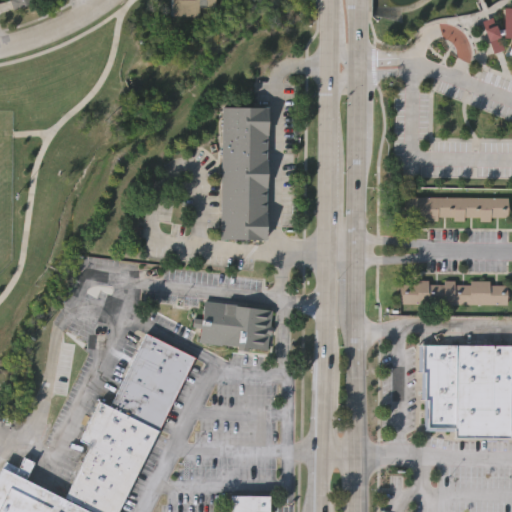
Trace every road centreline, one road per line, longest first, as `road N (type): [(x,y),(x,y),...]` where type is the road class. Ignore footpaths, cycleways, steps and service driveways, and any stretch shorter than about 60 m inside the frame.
road 1 (secondary): [(331,254),(325,511)]
road 2 (secondary): [(359,452),(359,317)]
